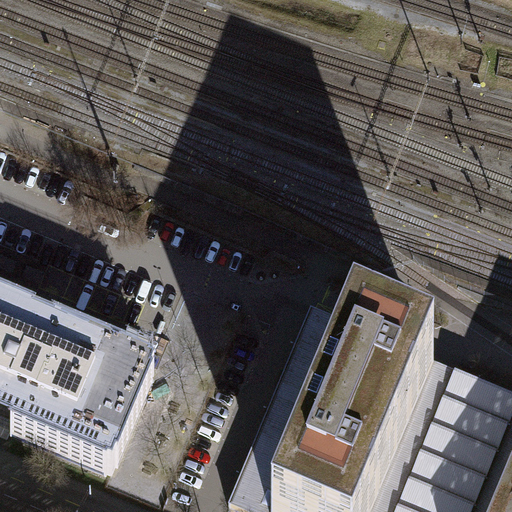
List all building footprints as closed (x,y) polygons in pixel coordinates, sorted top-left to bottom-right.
[(0,307),(0,430),(1,431),(11,435),(10,437),(107,478),(108,475),(112,477),(116,468),(118,469),(154,386),(151,385),(155,376),(150,374),(151,371),(55,331),(54,333),(42,328),(34,325),(35,323),(0,307)] [(311,316),(274,404),(357,439),(350,456),(390,473),(435,368),(311,316)] [(390,473),(373,511),(500,511),(501,511),(511,485),(511,400),(435,368),(390,473)] [(228,511),(373,511),(390,473),(350,456),(357,439),(274,404),(228,511)] [(511,511),(511,485),(501,511),(503,511),(511,511)]
